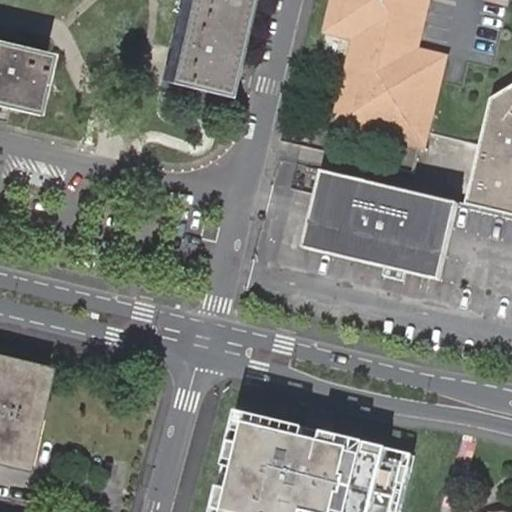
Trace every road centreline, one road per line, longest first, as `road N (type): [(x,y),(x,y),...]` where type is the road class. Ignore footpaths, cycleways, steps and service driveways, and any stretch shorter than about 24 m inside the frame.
road 1 (residential): [(199,355),(511,425)]
road 2 (residential): [(511,400),(210,327)]
road 3 (residential): [(241,196),(0,138)]
road 4 (residential): [(210,327),(0,277)]
road 5 (residential): [(0,307),(199,355)]
road 6 (residential): [(241,196),(287,0)]
road 7 (residential): [(158,511),(199,355)]
road 8 (residential): [(210,327),(241,196)]
